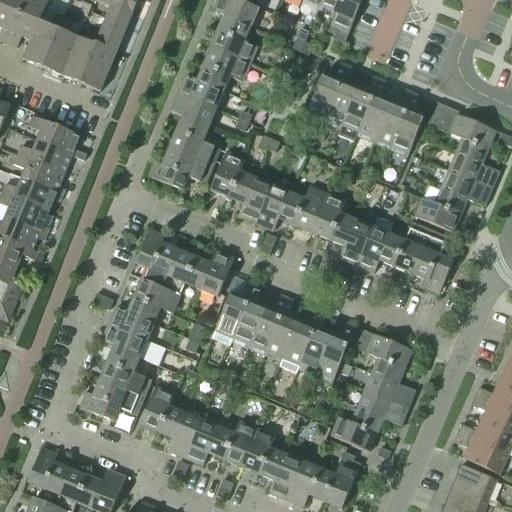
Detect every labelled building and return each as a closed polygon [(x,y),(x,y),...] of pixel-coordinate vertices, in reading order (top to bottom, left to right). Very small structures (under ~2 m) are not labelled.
[(0,43),(7,46),(26,0),(3,0),(0,9),(0,30),(5,33),(4,36),(0,34),(0,43)] [(39,24),(47,5),(35,0),(26,0),(7,46),(16,50),(19,43),(16,41),(17,38),(30,43),(31,43),(39,24)] [(131,18),(138,0),(93,0),(92,2),(110,9),(131,18)] [(250,27),(257,11),(231,0),(216,0),(211,13),(223,19),(217,33),(230,39),(236,24),(253,31),(254,29),(250,27)] [(343,0),(302,0),(302,2),(318,8),(316,11),(318,12),(323,0),(335,0),(342,3),(343,0)] [(343,46),(362,0),(343,0),(342,3),(335,0),(323,0),(318,12),(321,13),(322,10),(334,15),(326,34),(334,37),(332,41),(343,46)] [(115,56),(131,18),(110,9),(94,47),(115,56)] [(42,70),(63,21),(53,17),(50,24),(53,26),(52,29),(39,24),(31,43),(30,43),(22,62),(42,70)] [(60,78),(76,40),(64,34),(65,31),(69,32),(72,25),(63,21),(42,70),(60,78)] [(256,49),(244,44),(248,32),(252,34),(253,31),(236,24),(230,39),(217,33),(210,51),(248,67),(256,49)] [(78,85),(94,47),(76,40),(60,78),(78,85)] [(300,54),(304,44),(296,41),(292,49),(292,51),(300,54)] [(310,53),(312,48),(304,44),(300,54),(308,58),(310,53)] [(99,94),(115,56),(94,47),(78,85),(99,94)] [(248,67),(210,51),(203,68),(216,74),(210,88),(226,95),(227,93),(224,91),(229,79),(241,84),(248,67)] [(324,121),(346,68),(339,65),(334,76),(338,78),(336,82),(322,76),(306,114),(324,121)] [(216,74),(203,68),(197,83),(184,78),(177,96),(215,112),(222,96),(225,98),(226,95),(210,88),(216,74)] [(341,129),(357,90),(343,85),(345,81),(349,82),(354,71),(346,68),(324,121),(341,129)] [(357,135),(380,82),(372,79),(367,90),(371,92),(370,96),(357,90),(341,129),(357,135)] [(373,142),(389,104),(376,98),(378,95),(382,96),(387,85),(380,82),(357,135),(373,142)] [(0,131),(9,109),(0,105),(0,96),(2,93),(0,91),(0,131)] [(390,149),(413,96),(405,93),(400,103),(404,106),(403,110),(389,104),(373,142),(390,149)] [(208,128),(215,112),(177,96),(169,114),(182,119),(175,134),(188,139),(195,125),(211,132),(212,129),(208,128)] [(408,156),(424,118),(410,112),(411,109),(416,110),(420,99),(413,96),(390,149),(408,156)] [(438,132),(447,110),(436,105),(427,127),(438,132)] [(449,136),(457,118),(458,114),(447,110),(438,132),(449,136)] [(248,126),(251,117),(241,113),(238,122),(248,126)] [(487,152),(495,134),(457,118),(449,136),(461,141),(456,153),(452,152),(451,154),(468,161),(474,146),(487,152)] [(74,152),(79,139),(32,119),(28,129),(40,134),(36,144),(77,161),(79,155),(74,152)] [(244,134),(248,126),(238,122),(234,130),(244,134)] [(220,152),(202,145),(207,133),(210,134),(211,132),(195,125),(188,139),(175,134),(168,152),(212,170),(220,152)] [(510,149),(511,143),(511,140),(503,137),(499,145),(510,149)] [(266,151),(271,141),(262,138),(258,148),(266,151)] [(275,155),(279,145),(271,141),(266,151),(275,155)] [(63,177),(71,159),(77,161),(36,144),(32,153),(20,149),(16,158),(63,177)] [(499,174),(481,167),(487,152),(474,146),(468,161),(451,154),(450,156),(454,158),(447,173),(486,189),(488,183),(494,186),(499,174)] [(205,187),(212,170),(168,152),(162,167),(154,164),(148,179),(181,193),(187,180),(205,187)] [(253,181),(239,175),(244,162),(225,155),(209,193),(226,200),(231,187),(248,194),(253,181)] [(58,190),(63,177),(16,158),(13,167),(24,172),(20,181),(61,198),(64,192),(58,190)] [(483,195),(486,189),(447,173),(441,189),(437,188),(436,190),(453,197),(447,211),(460,216),(466,202),(484,209),(489,198),(483,195)] [(255,226),(271,188),(264,185),(266,180),(259,177),(257,182),(253,181),(248,194),(231,187),(226,200),(243,207),(238,219),(255,226)] [(58,205),(61,198),(20,181),(16,191),(5,186),(1,196),(48,215),(53,202),(58,205)] [(293,227),(298,215),(283,208),(291,192),(288,191),(287,195),(271,188),(255,226),(273,234),(278,221),(293,227)] [(311,235),(327,197),(308,189),(303,201),(291,197),(293,193),(291,192),(283,208),(298,215),(293,227),(311,235)] [(460,216),(447,211),(453,197),(436,190),(435,192),(439,193),(434,205),(422,200),(414,219),(452,235),(460,216)] [(42,228),(48,215),(1,196),(0,197),(0,206),(8,210),(4,220),(45,237),(48,230),(42,228)] [(348,235),(355,219),(353,218),(351,221),(340,216),(345,204),(327,197),(311,235),(328,242),(334,229),(348,235)] [(45,237),(4,220),(0,217),(0,239),(32,253),(37,241),(43,243),(45,237)] [(356,268),(372,230),(356,223),(358,220),(355,219),(348,235),(334,229),(328,242),(343,248),(338,261),(356,268)] [(411,277),(429,232),(412,225),(404,243),(392,238),(393,235),(391,234),(384,250),(398,256),(393,269),(411,277)] [(398,256),(384,250),(391,234),(389,233),(387,236),(372,230),(356,268),(373,275),(378,263),(393,269),(398,256)] [(470,243),(473,235),(464,230),(460,239),(470,243)] [(438,297),(452,263),(439,258),(447,239),(429,232),(411,277),(426,283),(423,290),(438,297)] [(162,290),(177,253),(161,247),(164,239),(149,233),(135,266),(149,271),(144,283),(162,290)] [(262,244),(272,248),(276,240),(266,236),(262,244)] [(32,253),(0,239),(0,261),(17,268),(21,258),(33,263),(36,255),(32,253)] [(259,253),(269,257),(272,248),(262,244),(259,253)] [(204,279),(189,273),(195,260),(177,253),(162,290),(179,297),(184,286),(196,291),(195,295),(197,296),(204,279)] [(217,300),(233,261),(214,254),(209,266),(195,260),(189,273),(204,279),(197,296),(199,296),(201,293),(217,300)] [(12,280),(17,268),(0,261),(0,284),(16,291),(20,293),(24,285),(12,280)] [(329,272),(339,276),(342,268),(332,264),(329,272)] [(325,280),(335,284),(339,276),(329,272),(325,280)] [(172,316),(179,297),(162,290),(144,283),(141,282),(133,301),(146,306),(140,320),(157,327),(158,325),(154,323),(159,311),(172,316)] [(9,309),(16,291),(0,284),(0,321),(7,324),(13,311),(9,309)] [(232,341),(254,287),(246,284),(242,295),(246,297),(244,301),(240,299),(230,295),(214,333),(213,336),(211,341),(229,348),(232,341)] [(248,347),(264,309),(251,304),(253,300),(257,301),(262,290),(254,287),(232,341),(248,347)] [(92,306),(100,309),(104,299),(96,296),(92,306)] [(265,354),(287,301),(280,298),(275,309),(279,311),(278,315),(264,309),(248,347),(265,354)] [(100,309),(108,313),(112,303),(104,299),(100,309)] [(157,327),(140,320),(146,306),(133,301),(127,315),(115,310),(108,328),(146,343),(152,328),(156,330),(157,327)] [(279,369),(298,323),(284,317),(286,314),(290,315),(295,304),(287,301),(265,354),(282,361),(279,369)] [(299,368),(320,315),(313,311),(308,322),(312,325),(311,328),(298,323),(279,369),(295,375),(299,368)] [(315,375),(331,337),(317,331),(319,327),(324,329),(328,318),(320,315),(299,368),(315,375)] [(333,382),(347,348),(355,329),(346,325),(342,336),(346,338),(344,342),(331,337),(315,375),(333,382)] [(191,335),(201,339),(205,330),(195,326),(191,335)] [(139,359),(146,343),(108,328),(100,345),(113,350),(107,365),(119,370),(125,356),(142,363),(143,361),(139,359)] [(188,343),(198,347),(201,339),(191,335),(188,343)] [(403,371),(411,353),(373,337),(365,355),(377,360),(372,372),(369,371),(368,373),(384,380),(390,366),(403,371)] [(188,343),(184,351),(194,356),(198,347),(188,343)] [(151,383),(132,375),(137,364),(141,365),(142,363),(125,356),(119,370),(107,365),(99,382),(144,401),(151,383)] [(426,369),(429,360),(419,356),(415,364),(426,369)] [(415,394),(397,386),(403,371),(390,366),(384,380),(368,373),(367,375),(370,377),(363,393),(402,409),(404,403),(410,405),(415,394)] [(511,392),(511,370),(506,368),(498,386),(511,392)] [(136,419),(144,401),(99,382),(93,398),(85,395),(79,410),(112,424),(118,411),(136,419)] [(511,416),(511,392),(498,386),(493,397),(478,390),(474,399),(511,416)] [(180,414),(168,409),(173,397),(155,389),(139,427),(155,434),(161,421),(177,428),(184,412),(182,411),(180,414)] [(399,415),(402,409),(363,393),(357,408),(354,406),(353,409),(369,415),(363,430),(376,436),(382,421),(400,429),(405,417),(399,415)] [(511,439),(511,416),(474,399),(470,407),(485,414),(480,424),(511,439)] [(376,436),(363,430),(369,415),(353,409),(352,411),(355,413),(350,425),(338,420),(330,438),(368,454),(376,436)] [(185,461),(201,423),(185,416),(186,413),(184,412),(177,428),(161,421),(155,434),(172,441),(167,453),(185,461)] [(213,443),(220,426),(218,425),(216,429),(201,423),(185,461),(202,468),(207,456),(222,462),(227,449),(213,443)] [(240,469),(256,431),(238,424),(233,436),(221,431),(222,427),(220,426),(213,443),(227,449),(222,462),(240,469)] [(506,459),(511,446),(511,439),(480,424),(476,433),(461,427),(457,436),(506,459)] [(278,470),(285,453),(283,452),(281,456),(269,451),(274,439),(256,431),(240,469),(258,477),(263,464),(278,470)] [(498,478),(506,459),(457,436),(453,444),(468,451),(463,461),(498,478)] [(386,462),(390,454),(380,450),(376,458),(386,462)] [(54,509),(69,472),(53,465),(56,458),(41,451),(27,485),(40,490),(36,502),(54,509)] [(285,502),(301,464),(286,458),(288,454),(285,453),(278,470),(263,464),(258,477),(273,483),(268,495),(285,502)] [(341,511),(354,481),(360,466),(353,463),(354,459),(343,454),(333,478),(321,473),(323,469),(321,468),(314,485),(330,492),(325,504),(341,511)] [(174,472),(184,476),(188,468),(178,463),(174,472)] [(314,485),(321,468),(318,467),(317,471),(301,464),(285,502),(303,510),(308,498),(325,504),(330,492),(314,485)] [(488,501),(496,483),(460,468),(452,487),(488,501)] [(89,511),(95,498),(80,491),(85,478),(69,472),(54,509),(60,511),(72,511),(76,505),(87,510),(86,511),(89,511)] [(171,480),(181,484),(184,476),(174,472),(171,480)] [(93,511),(111,511),(119,495),(125,480),(106,473),(101,485),(85,478),(80,491),(95,498),(89,511),(92,511),(93,511)] [(219,490),(229,494),(232,486),(222,482),(219,490)] [(459,511),(483,511),(488,501),(452,487),(444,506),(459,511)] [(216,498),(226,503),(229,494),(219,490),(216,498)] [(60,511),(54,509),(36,502),(33,500),(27,511),(60,511)]
